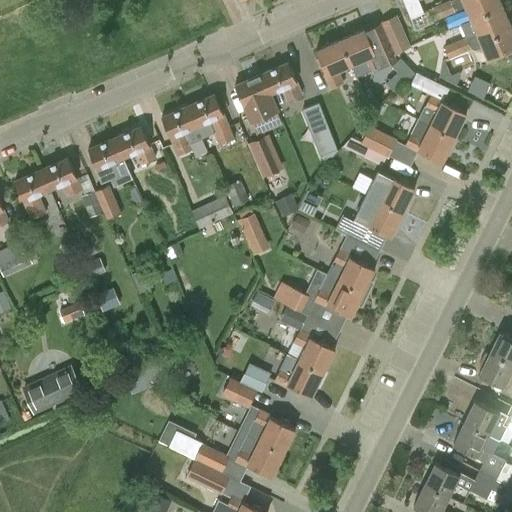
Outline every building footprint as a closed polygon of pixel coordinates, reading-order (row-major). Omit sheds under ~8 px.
[(422,0),(405,0),(413,16),(427,10),(422,0)] [(444,16),(467,7),(477,2),(476,0),(449,0),(439,5),(444,16)] [(467,7),(472,20),(501,8),(497,0),(476,0),(477,2),(467,7)] [(434,21),(444,16),(439,5),(429,9),(434,21)] [(493,38),(511,31),(501,8),(472,20),(478,33),(478,34),(489,29),(493,38)] [(381,23),(395,55),(411,48),(397,16),(381,23)] [(467,37),(455,42),(460,53),(472,48),(471,48),(475,49),(483,45),(489,57),(511,47),(511,32),(511,31),(493,38),(489,29),(478,34),(478,33),(467,37)] [(371,34),(368,36),(365,30),(341,40),(351,65),(364,60),(369,71),(382,66),(377,54),(376,55),(373,46),(376,45),(371,34)] [(339,71),(351,65),(341,40),(316,51),(319,57),(316,59),(320,69),(323,68),(327,76),(326,77),(331,88),(344,82),(339,71)] [(449,58),(460,53),(455,42),(445,46),(449,58)] [(405,79),(414,71),(400,57),(391,65),(397,71),(405,79)] [(289,62),(262,74),(271,93),(283,88),(288,101),(303,94),(289,62)] [(278,111),(271,93),(262,74),(236,85),(244,105),(242,105),(250,123),(278,111)] [(488,94),(490,79),(475,76),(472,92),(488,94)] [(427,88),(442,93),(446,83),(431,78),(427,88)] [(223,114),(215,94),(188,105),(202,136),(215,131),(221,143),(235,138),(225,113),(223,114)] [(418,119),(454,137),(466,113),(459,110),(461,107),(451,103),(450,105),(443,102),(443,100),(431,94),(426,106),(425,106),(418,119)] [(310,127),(326,121),(319,102),(302,109),(310,127)] [(202,136),(188,105),(162,117),(171,137),(178,154),(192,149),(189,141),(202,136)] [(435,161),(436,158),(443,161),(454,137),(418,119),(406,144),(418,150),(419,149),(427,153),(425,156),(435,161)] [(370,124),(361,142),(388,155),(396,137),(370,124)] [(156,158),(142,126),(115,137),(123,157),(136,151),(141,164),(156,158)] [(315,142),(320,155),(337,148),(332,135),(315,142)] [(265,136),(252,141),(267,175),(279,169),(265,136)] [(88,149),(97,169),(102,181),(117,175),(112,162),(123,157),(115,137),(88,149)] [(82,190),(68,157),(42,169),(50,189),(63,183),(69,196),(82,190)] [(50,189),(42,169),(15,180),(24,200),(23,200),(31,218),(46,211),(39,194),(50,189)] [(403,212),(415,188),(409,185),(410,182),(400,177),(399,180),(392,177),(392,175),(381,170),(375,180),(373,179),(366,193),(368,194),(380,200),(403,212)] [(235,206),(249,200),(240,179),(226,185),(235,206)] [(94,190),(84,195),(81,196),(90,217),(103,211),(97,197),(94,190)] [(313,216),(322,197),(307,190),(298,209),(313,216)] [(97,197),(103,211),(106,219),(119,214),(109,191),(97,197)] [(228,193),(194,207),(202,226),(236,212),(228,193)] [(384,235),(385,232),(391,235),(403,212),(380,200),(368,194),(366,193),(359,207),(362,208),(356,219),(367,225),(368,223),(375,227),(374,230),(384,235)] [(0,225),(9,221),(0,199),(0,225)] [(254,212),(240,218),(250,239),(264,233),(254,212)] [(22,255),(28,253),(33,250),(25,230),(13,235),(22,255)] [(370,279),(376,268),(369,264),(370,261),(361,257),(359,260),(352,256),(353,255),(341,249),(335,261),(333,259),(326,273),(340,280),(364,291),(368,294),(374,281),(370,279)] [(22,255),(0,265),(0,266),(4,276),(33,263),(28,253),(22,255)] [(91,278),(106,271),(100,257),(85,264),(91,278)] [(328,305),(329,303),(336,307),(334,310),(344,315),(345,312),(352,315),(357,304),(362,306),(368,294),(364,291),(340,280),(326,273),(319,287),(322,288),(316,299),(328,305)] [(303,311),(310,295),(281,281),(274,297),(303,311)] [(65,322),(85,313),(79,300),(59,308),(65,322)] [(280,320),(301,330),(308,315),(287,305),(280,320)] [(307,346),(300,360),(323,372),(336,348),(329,344),(331,341),(321,336),(319,340),(312,336),(313,335),(301,329),(295,340),(307,346)] [(511,336),(500,331),(489,352),(511,363),(511,336)] [(511,394),(511,404),(511,405),(511,363),(489,352),(478,374),(503,386),(501,389),(511,394)] [(281,369),(276,379),(287,385),(288,383),(295,387),(294,390),(304,395),(306,392),(311,396),(323,372),(300,360),(287,353),(279,368),(281,369)] [(270,373),(249,363),(240,381),(261,391),(270,373)] [(34,412),(83,390),(72,364),(22,387),(34,412)] [(229,377),(222,394),(249,407),(257,390),(229,377)] [(2,399),(0,399),(0,422),(10,419),(2,399)] [(511,405),(507,415),(498,411),(498,412),(475,400),(464,423),(487,435),(498,440),(505,426),(511,429),(511,405)] [(261,409),(255,421),(248,434),(283,452),(295,428),(289,425),(291,422),(280,417),(279,420),(272,417),(273,415),(261,409)] [(477,455),(487,435),(464,423),(453,443),(477,455)] [(222,471),(229,456),(203,444),(204,442),(176,429),(168,445),(196,459),(196,458),(222,471)] [(283,452),(248,434),(236,459),(247,465),(248,464),(255,467),(254,471),(264,476),(266,472),(272,475),(283,452)] [(479,472),(496,480),(506,460),(489,451),(479,472)] [(229,476),(195,460),(187,476),(221,493),(229,476)] [(448,496),(459,474),(435,462),(424,484),(448,496)] [(496,480),(479,472),(469,491),(487,499),(496,480)] [(448,511),(442,509),(448,496),(424,484),(413,505),(427,511),(448,511)] [(152,491),(142,511),(166,511),(172,500),(152,491)] [(212,511),(263,511),(261,511),(262,507),(252,502),(250,505),(243,502),(244,500),(233,494),(227,504),(219,500),(212,511)]
